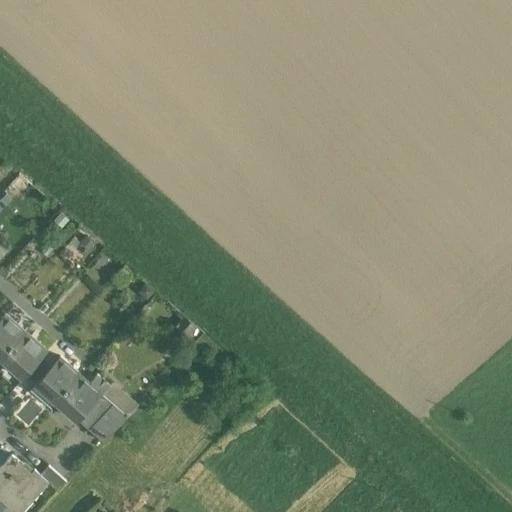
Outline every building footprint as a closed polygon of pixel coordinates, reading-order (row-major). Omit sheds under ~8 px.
[(26,332),(5,313),(1,318),(0,318),(0,353),(4,357),(5,357),(26,332)] [(188,319),(174,334),(183,342),(197,327),(188,319)] [(26,332),(5,357),(26,375),(48,351),(26,332)] [(60,356),(38,380),(59,399),(60,399),(81,374),(60,356)] [(90,382),(81,374),(60,399),(81,417),(78,420),(91,430),(114,404),(103,394),(111,385),(98,374),(90,382)] [(114,381),(111,385),(103,394),(114,404),(128,416),(139,404),(114,381)] [(114,404),(91,430),(104,442),(128,416),(114,404)] [(31,472),(12,454),(0,467),(0,498),(15,511),(21,511),(49,482),(41,475),(35,469),(31,472)] [(67,481),(49,465),(41,475),(49,482),(59,491),(67,481)]
